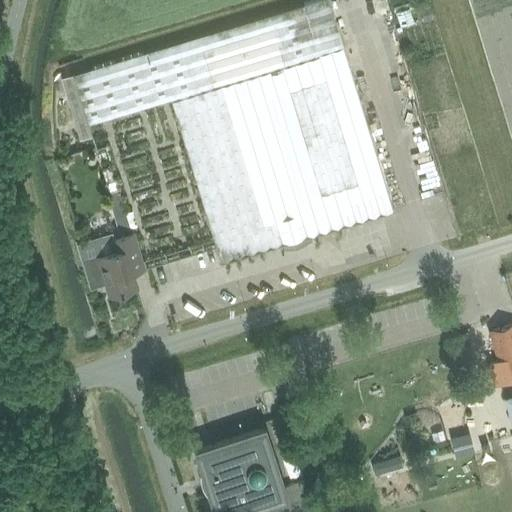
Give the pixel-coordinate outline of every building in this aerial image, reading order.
[(313,0),(298,5),(73,73),(88,123),(101,119),(171,98),(215,245),(220,261),(270,246),(320,231),(347,223),(375,214),(378,213),(381,213),(393,209),(330,0),(313,0)] [(430,6),(422,9),(425,20),(433,18),(430,6)] [(123,202),(113,206),(121,229),(131,226),(123,202)] [(79,243),(75,244),(88,287),(93,285),(94,285),(106,281),(106,283),(110,295),(137,287),(132,271),(144,268),(143,267),(133,232),(112,238),(111,233),(79,243)] [(495,384),(511,379),(511,324),(490,331),(499,360),(488,362),(495,384)] [(226,511),(287,492),(265,423),(196,446),(217,511),(226,511)] [(470,433),(452,437),(456,453),(474,448),(470,433)]
